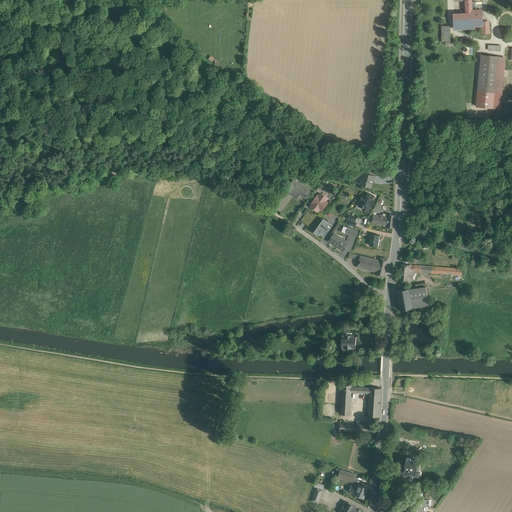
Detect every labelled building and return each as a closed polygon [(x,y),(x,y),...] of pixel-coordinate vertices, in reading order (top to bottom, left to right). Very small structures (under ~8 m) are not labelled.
[(466,13),(454,13),(455,28),(473,27),(472,10),(472,8),(466,8),(466,13)] [(477,10),(472,10),(473,27),(475,27),(475,26),(482,26),(482,24),(482,10),(477,10)] [(450,26),(441,26),(442,41),(445,41),(450,41),(450,26)] [(505,58),(482,56),(478,91),(502,93),(504,68),(505,58)] [(374,175),(363,173),(360,184),(372,187),(373,183),(372,182),(374,175)] [(311,191),(293,178),(286,189),(294,195),(298,198),(301,194),(306,198),(308,195),(308,196),(309,194),(311,191)] [(319,187),(313,194),(316,197),(318,195),(319,196),(320,193),(322,194),(324,191),(319,187)] [(374,196),(366,192),(364,196),(362,195),(360,200),(361,201),(359,205),(364,207),(363,208),(368,211),(372,203),(373,204),(374,201),(372,200),(374,196)] [(320,193),(319,196),(318,195),(316,197),(312,202),(313,203),(311,206),(318,211),(320,208),(322,210),(327,202),(325,201),(327,199),(322,194),(320,193)] [(384,216),(373,214),(372,223),(382,224),(384,216)] [(394,215),(389,214),(389,215),(386,214),(386,217),(384,216),(382,224),(388,225),(388,227),(393,228),(394,215)] [(331,221),(324,215),(315,228),(322,233),(325,229),(326,229),(329,225),(328,225),(331,221)] [(358,231),(348,227),(346,233),(356,237),(358,231)] [(348,243),(334,233),(329,241),(343,251),(348,243)] [(380,235),(371,234),(370,245),(378,246),(380,235)] [(375,259),(360,255),(359,259),(358,263),(357,267),(358,267),(372,271),(375,259)] [(381,258),(380,260),(375,259),(372,271),(378,272),(377,275),(384,276),(388,259),(381,258)] [(410,264),(400,264),(399,276),(410,276),(410,272),(410,265),(410,264)] [(462,268),(421,265),(420,272),(462,275),(462,268)] [(410,276),(399,276),(399,283),(409,284),(409,279),(410,276)] [(416,284),(416,287),(426,286),(428,296),(431,296),(429,282),(416,284)] [(416,287),(398,290),(402,310),(403,316),(414,313),(413,307),(429,305),(428,296),(426,286),(416,287)] [(347,335),(343,334),(342,347),(342,350),(348,350),(348,347),(356,347),(356,335),(352,335),(352,332),(347,332),(347,335)] [(352,385),(343,384),(341,414),(350,415),(351,392),(369,393),(369,388),(352,386),(352,385)] [(376,388),(369,388),(369,393),(367,416),(374,416),(376,388)] [(367,422),(360,421),(359,425),(356,425),(356,431),(362,431),(363,430),(371,430),(371,424),(367,423),(367,422)] [(433,449),(430,448),(429,455),(429,456),(441,457),(440,451),(440,449),(433,449)] [(419,461),(411,461),(411,460),(410,459),(408,458),(407,460),(407,461),(406,460),(405,468),(405,469),(404,470),(404,469),(403,473),(404,473),(405,474),(405,475),(408,475),(409,474),(411,474),(411,476),(411,477),(410,479),(411,479),(413,479),(413,477),(414,477),(415,477),(415,475),(420,475),(420,470),(418,470),(419,461)] [(355,474),(340,470),(339,474),(338,477),(353,482),(355,474)] [(357,489),(351,486),(349,491),(355,494),(363,498),(368,488),(359,484),(357,489)] [(323,490),(317,488),(312,501),(318,503),(323,490)] [(425,499),(415,498),(414,505),(423,506),(426,507),(426,503),(429,504),(429,495),(426,495),(425,499)] [(343,511),(349,503),(343,500),(337,510),(340,511),(343,511)] [(365,511),(366,511),(349,503),(343,511),(365,511)]
